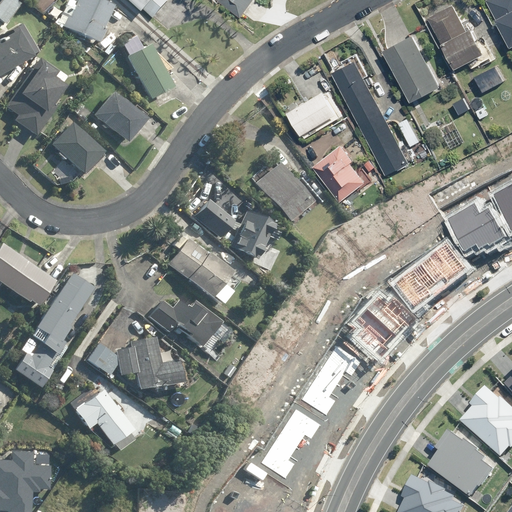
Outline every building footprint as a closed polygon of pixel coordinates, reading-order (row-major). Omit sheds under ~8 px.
[(12,0),(3,0),(0,4),(0,21),(7,26),(21,6),(12,0)] [(68,18),(63,29),(100,47),(106,34),(104,33),(115,9),(95,0),(80,0),(75,11),(66,6),(62,15),(68,18)] [(137,0),(159,18),(173,0),(137,0)] [(216,0),(241,18),(254,0),(216,0)] [(511,0),(484,0),(482,1),(494,23),(496,22),(511,52),(511,0)] [(423,19),(438,47),(440,46),(452,70),(483,54),(470,29),(463,32),(450,6),(423,19)] [(19,34),(0,44),(0,80),(35,61),(34,59),(38,57),(32,46),(27,49),(19,34)] [(381,52),(408,103),(438,87),(412,36),(381,52)] [(108,45),(103,52),(109,56),(114,49),(108,45)] [(136,73),(130,76),(134,83),(139,80),(151,103),(175,91),(152,47),(128,59),(136,73)] [(68,88),(55,79),(59,73),(40,60),(6,109),(18,117),(14,123),(37,139),(57,111),(53,108),(68,88)] [(356,62),(331,75),(358,126),(382,114),(356,62)] [(474,78),(482,93),(504,82),(496,67),(474,78)] [(332,89),(293,111),(306,134),(345,112),(332,89)] [(477,109),(487,103),(481,94),(471,100),(477,109)] [(113,95),(95,118),(130,146),(148,122),(113,95)] [(462,99),(453,104),(459,115),(468,111),(462,99)] [(493,112),(487,103),(477,109),(483,119),(493,112)] [(382,114),(358,126),(384,177),(409,165),(408,163),(412,161),(404,145),(400,147),(382,114)] [(405,119),(397,124),(409,147),(418,142),(405,119)] [(105,158),(103,156),(104,155),(72,125),(52,147),(84,177),(85,177),(86,177),(105,158)] [(465,141),(457,127),(444,135),(452,148),(465,141)] [(356,162),(359,160),(346,144),(317,166),(344,201),(370,180),(356,162)] [(315,201),(281,162),(257,182),(291,221),(315,201)] [(511,184),(493,194),(511,231),(511,230),(511,184)] [(194,217),(219,238),(234,220),(209,199),(194,217)] [(448,218),(464,249),(476,242),(479,248),(488,243),(490,247),(506,238),(490,207),(480,212),(475,203),(448,218)] [(237,231),(230,246),(259,259),(262,254),(268,257),(279,232),(273,229),(275,224),(247,211),(241,223),(235,221),(232,228),(237,231)] [(167,263),(214,297),(214,296),(225,304),(234,291),(225,284),(234,270),(231,268),(233,264),(216,252),(214,256),(209,252),(209,253),(188,239),(178,253),(175,251),(167,263)] [(0,247),(0,280),(30,302),(31,300),(39,306),(56,281),(3,243),(0,247)] [(95,287),(73,273),(32,336),(30,335),(20,350),(26,354),(16,370),(43,388),(55,370),(48,366),(58,352),(60,354),(67,342),(63,340),(73,325),(71,324),(95,287)] [(178,328),(202,347),(222,321),(195,301),(193,303),(189,300),(185,304),(179,299),(172,308),(163,301),(150,317),(170,333),(177,324),(179,326),(178,328)] [(99,343),(88,360),(111,376),(119,363),(122,375),(138,372),(142,390),(184,381),(180,359),(162,363),(156,337),(131,342),(132,347),(116,350),(118,356),(99,343)] [(511,402),(487,381),(471,399),(475,403),(461,418),(504,456),(511,446),(511,402)] [(127,390),(134,396),(138,391),(131,385),(127,390)] [(105,390),(77,411),(89,428),(97,422),(114,445),(115,443),(121,451),(136,439),(130,432),(134,429),(105,390)] [(488,454),(450,426),(437,443),(441,448),(431,462),(475,494),(495,467),(484,459),(488,454)] [(9,457),(0,456),(0,507),(5,507),(5,510),(12,510),(11,511),(30,511),(31,489),(38,489),(38,487),(51,487),(52,462),(33,461),(34,448),(9,447),(9,457)] [(457,492),(414,470),(401,494),(405,496),(396,511),(460,511),(466,503),(454,497),(457,492)]
